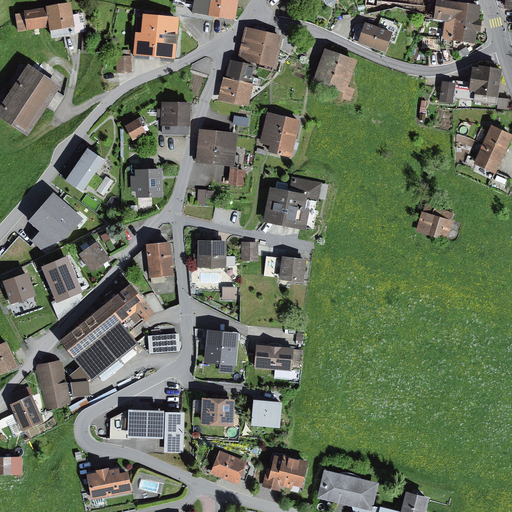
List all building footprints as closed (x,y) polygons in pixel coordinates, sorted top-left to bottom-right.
[(230,19),(232,3),(211,0),(192,0),(191,13),(230,19)] [(440,36),(451,38),(457,3),(436,0),(435,0),(433,19),(443,20),(440,36)] [(476,6),(457,3),(451,38),(470,41),(476,6)] [(73,47),(68,5),(47,8),(47,9),(49,26),(50,36),(63,34),(65,48),(73,47)] [(47,9),(15,14),(18,31),(49,26),(47,9)] [(172,61),(176,20),(140,17),(139,24),(138,32),(136,31),(133,57),(147,59),(160,60),(172,61)] [(351,40),(383,51),(389,33),(394,35),(398,25),(380,18),(376,29),(363,24),(362,30),(355,28),(351,40)] [(279,37),(244,29),(236,62),(271,70),(279,37)] [(342,87),(351,61),(325,51),(315,81),(335,88),(333,94),(348,100),(351,90),(342,87)] [(129,57),(116,57),(116,72),(129,72),(129,57)] [(249,84),(257,86),(259,80),(249,78),(252,67),(230,61),(225,78),(249,84)] [(28,66),(0,107),(0,119),(28,138),(61,87),(28,66)] [(495,104),(498,71),(471,69),(470,84),(455,83),(455,84),(441,83),(439,102),(452,103),(452,98),(468,99),(469,89),(475,90),(474,101),(495,104)] [(225,78),(222,77),(217,97),(244,104),(249,84),(225,78)] [(186,133),(187,105),(162,103),(162,110),(156,110),(156,115),(161,116),(160,132),(186,133)] [(268,152),(274,153),(277,142),(275,142),(281,117),(272,114),(267,114),(261,142),(269,144),(268,152)] [(233,116),(231,124),(246,126),(247,119),(233,116)] [(296,120),(281,117),(275,142),(277,142),(274,153),(288,156),(296,120)] [(134,122),(125,126),(131,138),(140,133),(134,122)] [(474,163),(493,171),(510,136),(491,127),(474,163)] [(216,133),(198,132),(196,161),(214,162),(216,133)] [(232,164),(234,134),(216,133),(214,162),(232,164)] [(104,161),(87,150),(65,182),(82,193),(104,161)] [(242,171),(230,170),(228,183),(241,184),(242,171)] [(159,195),(158,171),(136,172),(136,177),(131,178),(131,189),(137,189),(136,195),(159,195)] [(511,179),(493,171),(487,184),(505,192),(511,179)] [(270,190),(265,220),(310,228),(318,184),(291,179),(289,194),(270,190)] [(84,220),(53,194),(28,223),(39,233),(32,242),(42,250),(67,240),(84,220)] [(450,213),(424,205),(416,230),(443,238),(450,213)] [(97,238),(79,251),(91,269),(110,257),(97,238)] [(171,274),(167,243),(146,246),(133,257),(138,264),(148,263),(150,277),(171,274)] [(198,265),(234,266),(234,258),(224,258),(224,245),(198,244),(198,265)] [(254,244),(242,244),(242,259),(255,259),(254,244)] [(302,261),(265,256),(262,276),(300,280),(302,261)] [(28,270),(3,277),(11,301),(35,293),(28,270)] [(129,285),(60,341),(91,378),(135,342),(127,332),(142,319),(143,319),(152,312),(129,285)] [(240,298),(239,285),(225,286),(225,299),(240,298)] [(239,330),(209,329),(208,359),(238,360),(239,330)] [(176,334),(147,336),(148,352),(177,350),(176,334)] [(5,342),(0,344),(0,373),(15,366),(5,342)] [(291,349),(255,346),(254,366),(274,368),(273,376),(289,377),(291,349)] [(68,404),(59,362),(35,367),(45,409),(68,404)] [(40,421),(28,397),(11,405),(16,415),(13,416),(12,415),(0,420),(0,421),(1,424),(0,425),(0,434),(6,442),(25,433),(23,429),(40,421)] [(203,401),(202,422),(230,423),(230,402),(203,401)] [(279,403),(253,401),(252,424),(277,425),(279,403)] [(159,413),(129,412),(129,435),(159,435),(159,431),(165,431),(165,450),(180,450),(181,413),(165,413),(165,416),(159,416),(159,413)] [(219,453),(211,472),(235,481),(243,463),(219,453)] [(0,456),(0,474),(18,474),(17,457),(0,456)] [(299,487),(304,465),(282,460),(273,458),(271,470),(266,469),(263,486),(278,489),(279,483),(290,485),(299,487)] [(324,467),(317,497),(371,509),(378,480),(324,467)] [(87,475),(92,497),(128,490),(125,473),(116,474),(116,470),(87,475)] [(407,488),(400,511),(423,511),(428,493),(407,488)]
